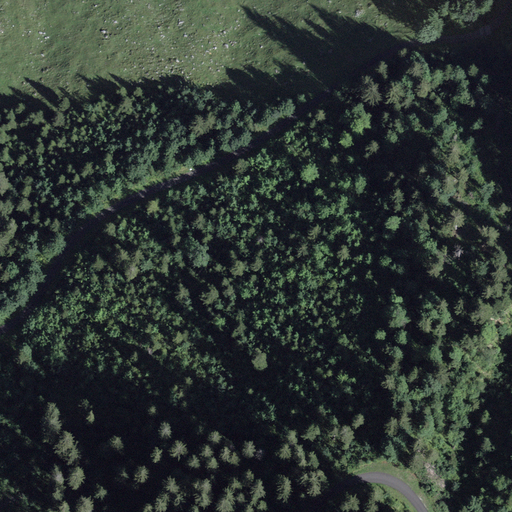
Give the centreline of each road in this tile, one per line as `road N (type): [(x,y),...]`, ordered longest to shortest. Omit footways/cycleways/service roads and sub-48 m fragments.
road 1 (track): [(0,330),(22,318),(91,224),(127,200),(266,137),(399,50),(489,32),(511,8)]
road 2 (track): [(421,511),(396,485),(371,476),(347,482),(305,511)]
